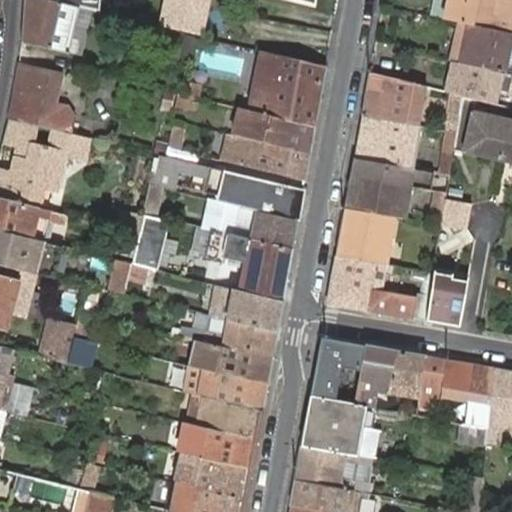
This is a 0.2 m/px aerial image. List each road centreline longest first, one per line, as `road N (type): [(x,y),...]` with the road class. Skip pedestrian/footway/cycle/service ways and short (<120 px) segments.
road 1 (residential): [(304,315),(358,0)]
road 2 (residential): [(511,351),(304,315)]
road 3 (residential): [(269,511),(304,315)]
